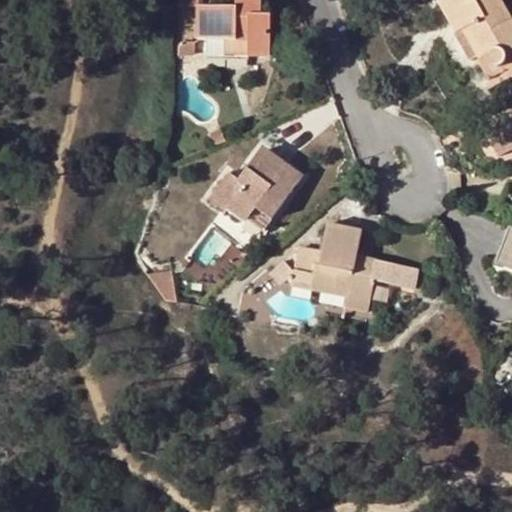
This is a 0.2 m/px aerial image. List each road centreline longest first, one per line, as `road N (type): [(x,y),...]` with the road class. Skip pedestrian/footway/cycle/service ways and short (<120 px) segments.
road 1 (unknown): [(212,511),(124,449),(90,398),(44,293),(39,209),(70,85),(67,0)]
road 2 (unknown): [(511,478),(457,467),(333,511)]
road 3 (residential): [(311,0),(357,119),(394,162)]
